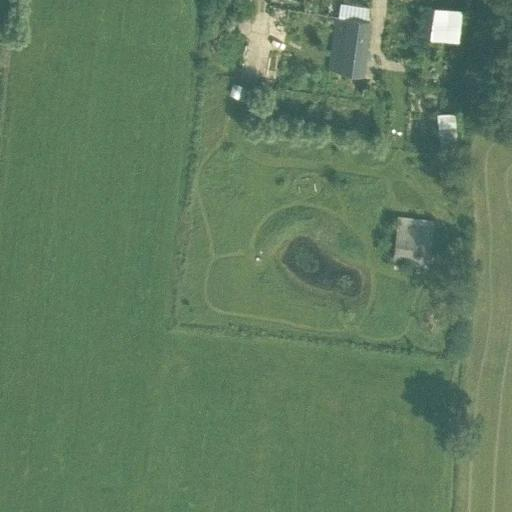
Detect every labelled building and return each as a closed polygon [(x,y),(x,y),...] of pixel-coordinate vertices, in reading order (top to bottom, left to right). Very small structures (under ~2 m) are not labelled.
[(276,0),(275,6),(326,14),(322,40),(332,42),(337,14),(349,16),(351,0),(276,0)] [(457,39),(461,10),(426,6),(423,35),(457,39)] [(332,89),(360,88),(360,66),(331,68),(332,89)] [(456,120),(457,106),(441,104),(439,118),(456,120)] [(428,265),(434,220),(397,216),(392,261),(428,265)]
